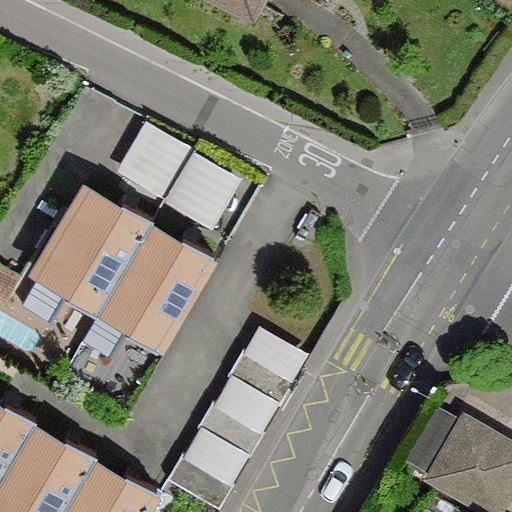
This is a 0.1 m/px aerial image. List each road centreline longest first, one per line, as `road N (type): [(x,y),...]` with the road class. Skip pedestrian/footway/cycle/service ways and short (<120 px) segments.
road 1 (residential): [(453,255),(309,156),(0,7)]
road 2 (tertiary): [(453,255),(296,511)]
